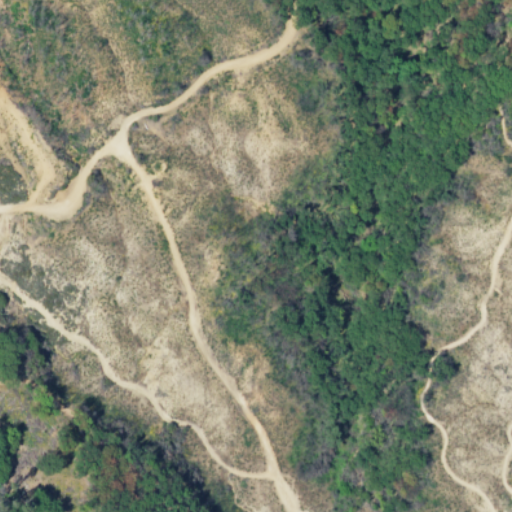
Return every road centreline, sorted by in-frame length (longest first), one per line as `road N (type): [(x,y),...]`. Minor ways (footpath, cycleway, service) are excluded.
road 1 (track): [(511,421),(504,425),(508,444),(498,463),(499,485),(511,495),(491,511),(473,487),(447,473),(438,457),(441,436),(422,416),(417,396),(422,362),(480,322),(477,300),(511,208),(489,74),(511,0)]
road 2 (track): [(113,139),(175,247),(198,343),(252,419),(291,511)]
road 3 (track): [(0,206),(61,202),(123,119),(259,55),(284,28),(288,10),(280,0)]
road 4 (track): [(274,478),(231,472),(209,459),(193,432),(157,416),(132,388),(111,383),(90,352),(0,280)]
road 5 (track): [(131,511),(144,504),(126,466),(86,424),(35,386),(0,391)]
